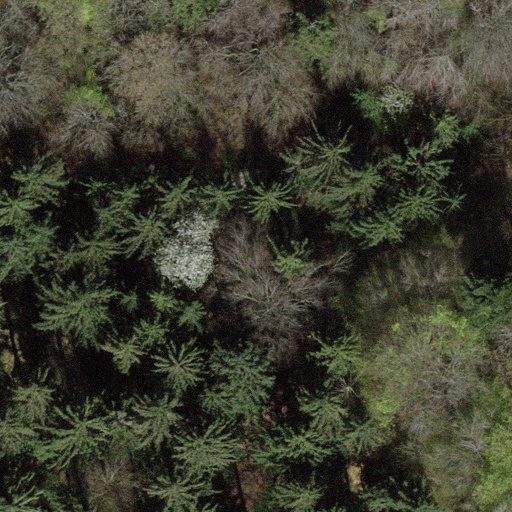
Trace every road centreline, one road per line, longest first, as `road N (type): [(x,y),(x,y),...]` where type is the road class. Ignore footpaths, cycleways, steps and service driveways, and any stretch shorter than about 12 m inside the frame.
road 1 (track): [(0,147),(338,149),(511,181)]
road 2 (track): [(511,231),(397,297),(317,361),(266,430),(233,511)]
road 3 (track): [(373,0),(338,149)]
